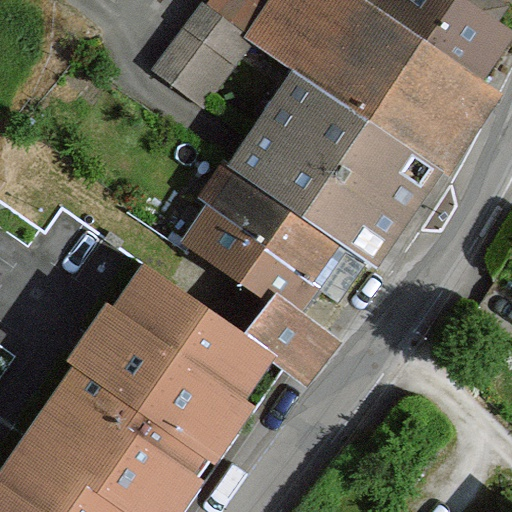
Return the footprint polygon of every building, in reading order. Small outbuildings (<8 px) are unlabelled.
[(248,37),(277,0),(217,0),(208,13),(247,42),(248,37)] [(277,0),(248,37),(300,75),(430,167),(483,88),(470,79),(500,33),(491,26),(502,8),(491,0),(490,0),(277,0)] [(228,65),(247,42),(208,13),(201,6),(184,32),(188,34),(154,74),(193,104),(225,63),(228,65)] [(300,75),(252,143),(370,228),(407,180),(395,171),(405,157),(428,172),(430,167),(300,75)] [(373,250),(428,172),(405,157),(395,171),(407,180),(370,228),(252,143),(244,153),(230,172),(233,174),(361,267),(373,250)] [(358,272),(361,267),(233,174),(206,212),(305,289),(316,295),(342,260),(358,272)] [(305,289),(206,212),(182,245),(190,248),(262,300),(238,333),(262,351),(275,362),(290,373),(320,342),(296,324),(286,316),(296,304),(305,289)] [(333,307),(358,272),(342,260),(316,295),(333,307)] [(131,309),(156,274),(138,261),(113,295),(131,309)] [(262,351),(238,333),(156,274),(131,309),(121,322),(115,318),(62,392),(77,402),(44,448),(35,442),(10,477),(1,489),(0,488),(0,511),(152,511),(181,475),(172,468),(190,445),(199,451),(235,403),(227,397),(262,351)] [(286,316),(296,324),(316,295),(305,289),(296,304),(286,316)] [(0,470),(10,477),(35,442),(17,429),(0,452),(0,470)]
